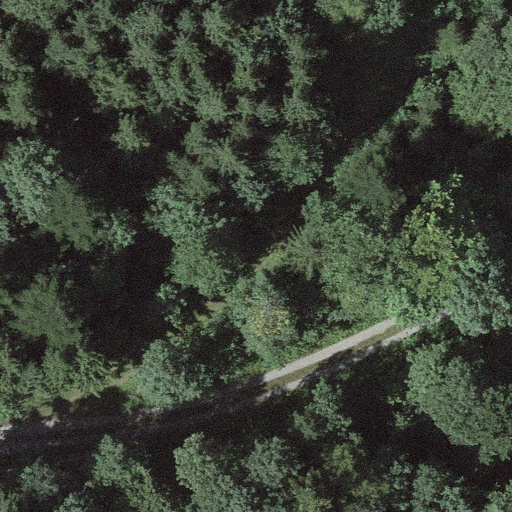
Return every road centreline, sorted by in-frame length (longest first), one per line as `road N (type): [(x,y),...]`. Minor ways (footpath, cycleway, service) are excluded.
road 1 (track): [(0,441),(220,297),(281,228),(401,0)]
road 2 (track): [(511,271),(360,350),(238,398),(0,441)]
